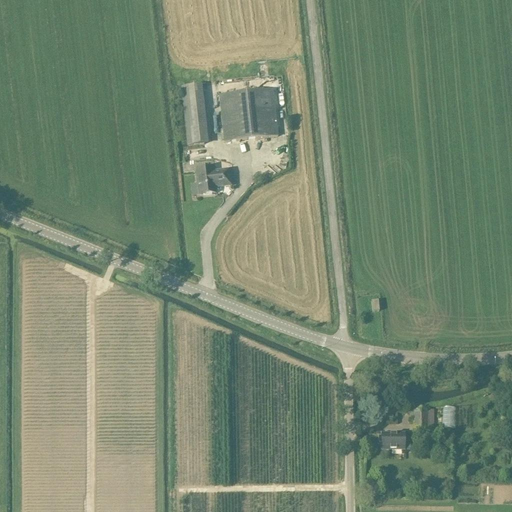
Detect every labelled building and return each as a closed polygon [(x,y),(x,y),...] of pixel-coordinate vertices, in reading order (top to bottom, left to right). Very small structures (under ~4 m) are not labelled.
[(187,148),(204,146),(198,86),(181,88),(187,148)] [(219,97),(224,143),(277,137),(272,92),(219,97)] [(196,171),(199,196),(215,194),(214,188),(230,187),(228,171),(213,173),(212,169),(196,171)] [(456,429),(456,408),(443,408),(443,429),(456,429)] [(413,432),(433,432),(433,411),(413,411),(413,432)] [(379,442),(382,442),(382,451),(404,451),(409,451),(409,440),(404,440),(404,434),(382,434),(382,437),(379,437),(379,442)]
